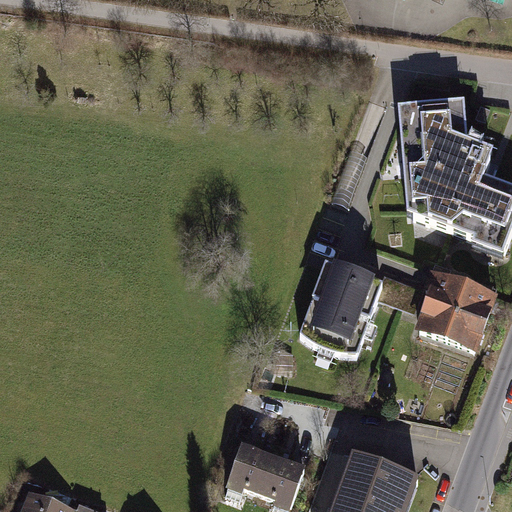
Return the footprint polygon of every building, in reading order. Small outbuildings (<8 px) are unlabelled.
[(462,110),(398,116),(408,221),(508,255),(511,243),(511,196),(484,186),(493,160),(466,150),(462,110)] [(380,293),(329,275),(307,339),(359,356),(380,293)] [(480,361),(499,306),(431,282),(412,338),(480,361)] [(276,465),(244,453),(226,500),(243,507),(247,497),(262,503),(276,465)] [(413,511),(421,489),(349,464),(332,511),(413,511)] [(295,511),(309,477),(276,465),(262,503),(277,508),(275,511),(295,511)] [(26,511),(83,511),(80,510),(78,511),(62,511),(31,500),(26,511)]
